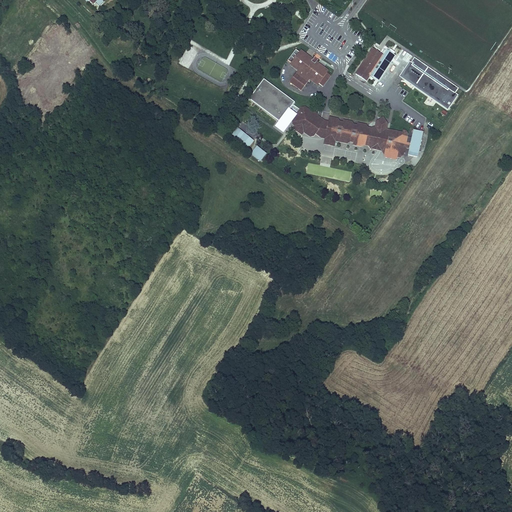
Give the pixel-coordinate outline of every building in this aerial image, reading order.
[(386,49),(383,54),(372,48),(356,73),(367,80),(370,75),(379,81),(395,55),(386,49)] [(317,85),(323,88),(327,81),(323,78),(326,74),(327,73),(316,64),(318,62),(314,59),(312,62),(300,53),(298,56),(294,54),(290,59),(294,63),(291,67),(298,72),(289,84),(301,93),(310,81),(317,86),(317,85)] [(455,93),(459,88),(414,57),(411,62),(409,61),(398,76),(448,110),(458,95),(455,93)] [(278,122),(279,123),(289,110),(294,103),(263,80),(248,100),(278,122)] [(408,143),(409,138),(407,138),(408,134),(406,131),(403,131),(402,133),(387,130),(388,125),(383,118),(376,122),(375,127),(372,129),(367,128),(365,125),(358,123),(357,126),(353,125),(352,122),(343,120),(343,122),(339,122),(338,119),(329,117),(328,122),(325,121),(318,117),(318,114),(316,113),(313,113),(306,108),(301,108),(296,115),(291,121),(292,122),(292,125),(294,127),(292,130),(303,137),(304,134),(310,138),(315,137),(316,136),(318,138),(321,134),(341,138),(340,144),(348,145),(351,143),(353,144),(353,146),(361,148),(364,146),(368,147),(370,150),(378,151),(379,145),(381,144),(381,142),(387,143),(385,150),(393,151),(392,154),(398,155),(397,158),(400,159),(404,158),(404,154),(406,154),(407,149),(409,149),(410,144),(408,143)] [(296,115),(289,110),(279,123),(278,122),(274,127),(283,134),(292,122),(291,121),(296,115)] [(253,142),(237,130),(231,138),(247,150),(253,142)] [(409,150),(408,156),(418,158),(423,133),(413,130),(412,138),(409,150)] [(321,134),(318,138),(320,139),(322,140),(324,140),(323,145),(335,147),(336,143),(340,144),(341,138),(321,134)] [(398,155),(392,154),(393,151),(385,150),(387,143),(381,142),(381,144),(379,145),(378,151),(382,152),(385,158),(397,161),(397,158),(398,155)] [(260,163),(266,155),(256,147),(250,154),(260,163)]
